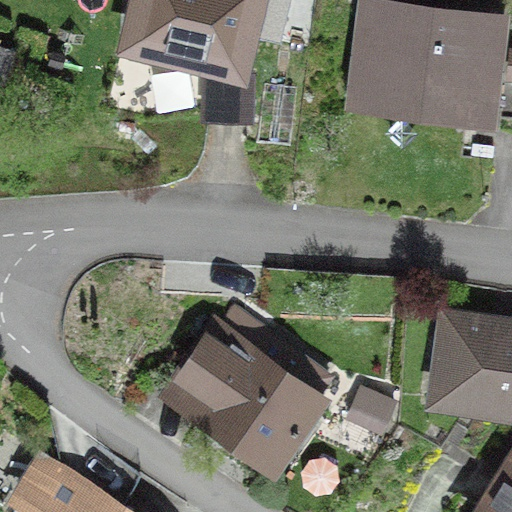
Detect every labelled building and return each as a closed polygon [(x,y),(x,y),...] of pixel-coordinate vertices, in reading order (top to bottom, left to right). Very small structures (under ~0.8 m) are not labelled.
[(126,0),(116,49),(245,77),(262,0),(126,0)] [(375,0),(358,0),(345,109),(496,127),(509,16),(375,0)] [(511,317),(446,308),(432,407),(511,418),(511,317)] [(210,318),(157,393),(270,472),(323,396),(210,318)] [(152,511),(41,442),(8,493),(39,511),(152,511)] [(511,511),(511,455),(472,511),(511,511)]
